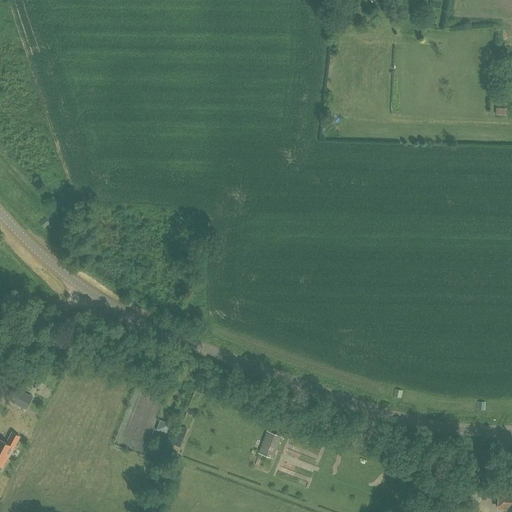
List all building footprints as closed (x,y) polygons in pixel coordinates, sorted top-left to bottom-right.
[(44,218),(39,223),(45,229),(50,224),(44,218)] [(32,397),(25,393),(12,386),(6,398),(26,408),(32,397)] [(403,390),(395,388),(393,396),(401,398),(403,390)] [(485,401),(477,401),(477,409),(485,409),(485,401)] [(173,444),(180,447),(187,429),(180,426),(173,444)] [(266,430),(258,452),(273,458),(282,436),(266,430)] [(0,439),(0,465),(1,467),(3,464),(4,465),(7,459),(6,458),(7,455),(9,456),(19,436),(12,432),(6,443),(0,439)] [(511,491),(499,490),(498,509),(511,509),(511,491)]
